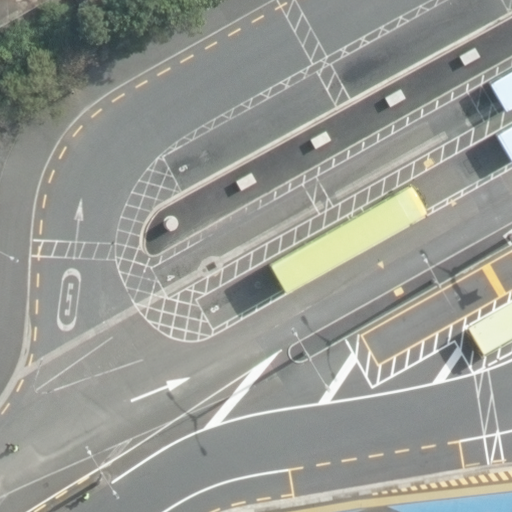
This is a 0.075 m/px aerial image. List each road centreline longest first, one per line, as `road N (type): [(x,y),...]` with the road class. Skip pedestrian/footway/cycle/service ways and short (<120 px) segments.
road 1 (tertiary): [(54,448),(77,401),(84,347),(77,265),(91,179),(125,134),(174,99),(353,0)]
road 2 (tertiary): [(143,395),(159,282),(511,87)]
road 3 (tertiary): [(143,395),(511,194)]
road 4 (tertiary): [(511,271),(355,360),(287,438)]
road 5 (tertiary): [(511,395),(287,438)]
road 6 (tertiary): [(287,438),(182,469),(118,511)]
